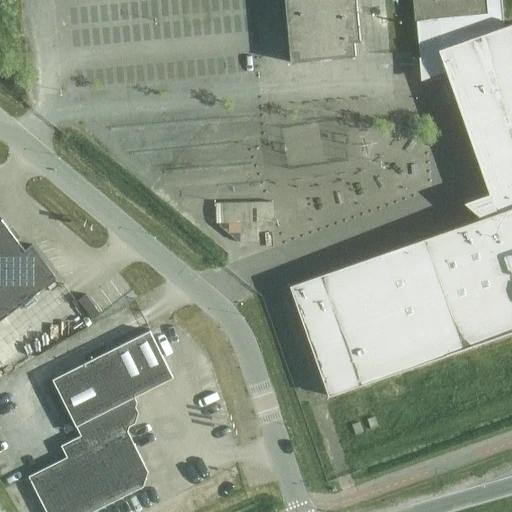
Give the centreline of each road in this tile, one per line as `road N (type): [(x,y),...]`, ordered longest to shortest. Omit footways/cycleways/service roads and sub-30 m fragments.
road 1 (unclassified): [(205,297),(13,140)]
road 2 (unclassified): [(300,511),(243,346),(205,297)]
